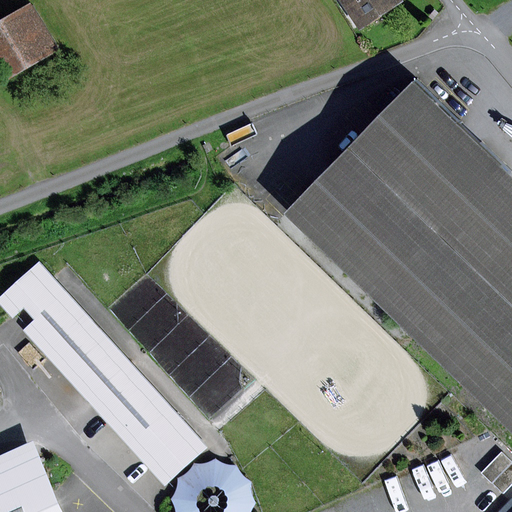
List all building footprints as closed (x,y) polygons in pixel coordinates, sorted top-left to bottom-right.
[(64,49),(39,0),(34,0),(0,17),(0,41),(16,73),(64,49)] [(394,0),(341,0),(364,31),(399,5),(394,0)] [(511,250),(511,185),(422,99),(309,213),(430,336),(511,250)] [(0,307),(163,491),(203,450),(266,390),(359,488),(452,395),(234,190),(97,329),(39,267),(0,301),(0,307)] [(511,250),(430,336),(511,418),(511,250)] [(69,511),(38,442),(0,459),(0,511),(69,511)]
